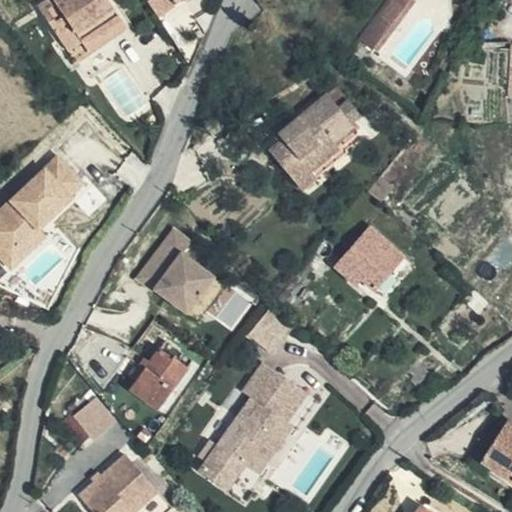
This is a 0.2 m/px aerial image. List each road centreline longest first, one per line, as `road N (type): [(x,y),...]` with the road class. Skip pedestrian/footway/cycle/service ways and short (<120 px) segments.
road 1 (residential): [(237,0),(174,148),(46,364),(13,511)]
road 2 (residential): [(511,353),(406,435),(345,511)]
